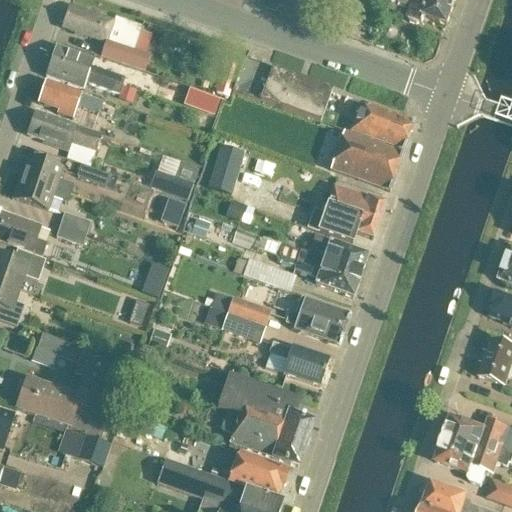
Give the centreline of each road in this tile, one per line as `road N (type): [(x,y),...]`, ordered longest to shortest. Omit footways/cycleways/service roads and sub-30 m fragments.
road 1 (tertiary): [(305,511),(446,98)]
road 2 (residential): [(407,511),(511,220)]
road 3 (residential): [(446,98),(159,0)]
road 4 (residential): [(0,159),(54,0)]
